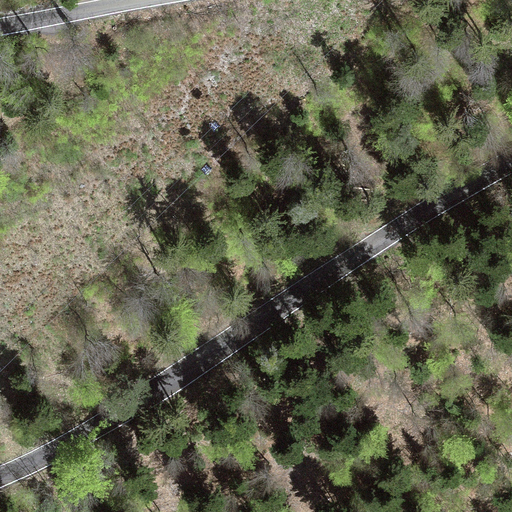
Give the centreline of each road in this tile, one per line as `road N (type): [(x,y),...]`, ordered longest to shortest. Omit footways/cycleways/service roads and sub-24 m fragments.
road 1 (tertiary): [(0,475),(117,418),(511,156)]
road 2 (tertiary): [(138,0),(0,25)]
